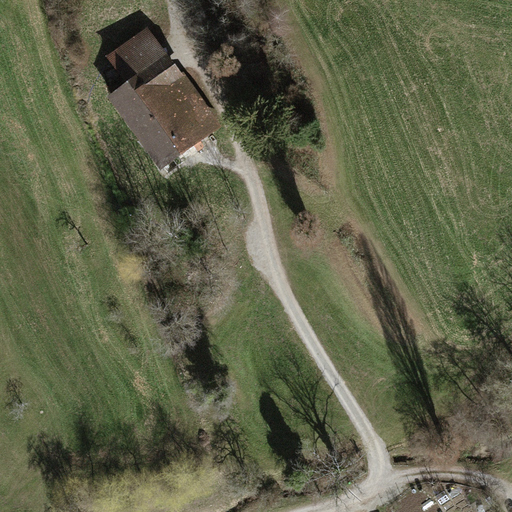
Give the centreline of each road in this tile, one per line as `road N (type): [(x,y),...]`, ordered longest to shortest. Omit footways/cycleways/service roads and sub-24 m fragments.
road 1 (track): [(385,480),(293,309),(240,145),(206,76)]
road 2 (track): [(314,511),(404,474),(457,471),(510,486)]
